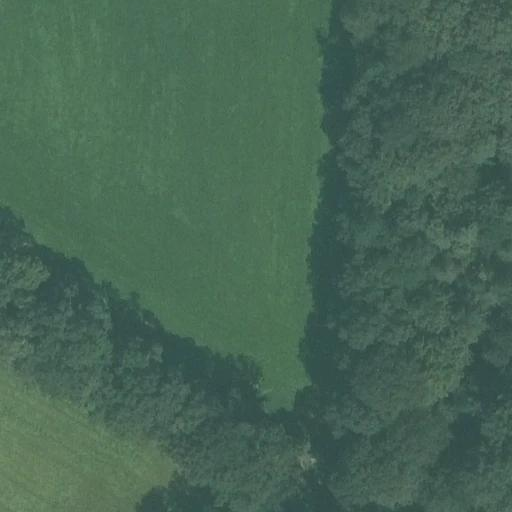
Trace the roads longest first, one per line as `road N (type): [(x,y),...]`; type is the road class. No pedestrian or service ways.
road 1 (unclassified): [(377,511),(389,0)]
road 2 (track): [(0,274),(310,469),(380,498)]
